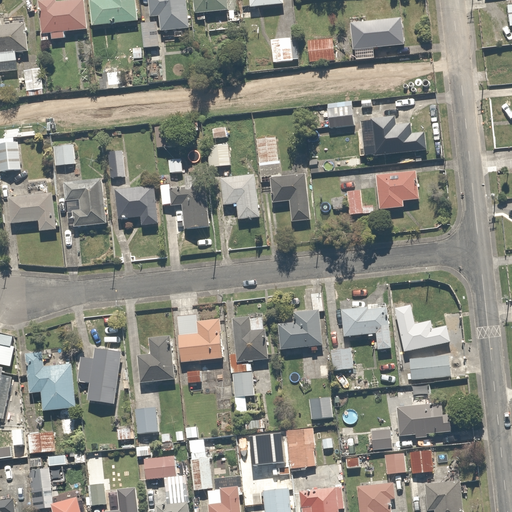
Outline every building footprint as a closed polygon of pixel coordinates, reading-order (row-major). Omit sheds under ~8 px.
[(89,31),(85,1),(58,4),(57,0),(53,0),(40,2),(44,35),(53,34),(54,40),(67,39),(66,34),(89,31)] [(139,21),(136,0),(98,0),(91,1),(94,27),(139,21)] [(191,30),(187,0),(150,0),(152,18),(160,17),(162,33),(191,30)] [(194,0),(196,15),(230,12),(228,0),(194,0)] [(251,0),(252,8),(285,4),(284,0),(251,0)] [(29,52),(26,24),(3,27),(2,17),(0,17),(0,73),(20,71),(17,53),(29,52)] [(375,49),(406,46),(403,20),(353,26),(357,61),(376,59),(375,49)] [(158,69),(157,29),(143,29),(144,56),(146,56),(147,69),(158,69)] [(335,45),(307,48),(309,67),(337,63),(335,45)] [(293,48),(269,49),(270,69),(294,67),(293,48)] [(138,53),(129,55),(131,66),(140,65),(138,53)] [(38,78),(20,79),(22,103),(40,102),(38,78)] [(353,108),(323,111),(325,134),(355,131),(353,108)] [(426,138),(413,140),(412,129),(397,131),(396,121),(372,123),(376,161),(428,156),(426,138)] [(175,135),(155,135),(155,153),(175,153),(175,135)] [(275,142),(256,144),(254,168),(258,170),(260,184),(279,182),(278,169),(274,167),(275,142)] [(45,149),(45,172),(70,172),(71,149),(45,149)] [(0,152),(0,178),(15,178),(14,151),(0,152)] [(229,152),(209,152),(209,171),(229,171),(229,152)] [(118,157),(106,157),(107,185),(119,184),(118,157)] [(165,169),(166,179),(180,178),(179,168),(165,169)] [(418,206),(415,178),(374,183),(378,216),(402,213),(401,208),(418,206)] [(261,226),(256,182),(222,187),(225,213),(237,212),(239,229),(261,226)] [(307,228),(301,183),(267,187),(270,211),(286,209),(288,231),(307,228)] [(100,185),(62,190),(65,208),(77,206),(79,217),(69,218),(72,235),(106,231),(100,185)] [(154,193),(114,197),(117,227),(141,224),(141,233),(158,231),(154,193)] [(182,236),(206,233),(202,194),(182,197),(182,194),(166,196),(168,212),(179,210),(182,236)] [(359,197),(344,197),(345,221),(371,221),(371,213),(360,212),(359,197)] [(53,236),(49,201),(7,205),(5,205),(8,231),(36,228),(37,237),(53,236)] [(401,357),(450,351),(445,333),(431,336),(429,327),(413,331),(409,312),(393,316),(401,357)] [(377,357),(389,356),(385,315),(367,317),(367,315),(339,318),(342,345),(375,341),(377,357)] [(321,352),(317,317),(292,319),(293,329),(276,331),(279,357),(321,352)] [(270,360),(267,330),(253,332),(251,318),(234,320),(239,363),(270,360)] [(175,324),(180,371),(223,366),(219,328),(197,331),(196,322),(175,324)] [(177,381),(172,337),(151,340),(152,355),(139,356),(142,385),(177,381)] [(0,349),(0,356),(15,358),(16,351),(0,349)] [(113,411),(119,360),(93,357),(92,365),(78,363),(74,390),(87,391),(85,408),(113,411)] [(39,359),(22,360),(26,400),(38,398),(40,417),(73,414),(69,370),(40,373),(39,359)] [(348,359),(331,361),(333,378),(350,376),(348,359)] [(447,365),(405,366),(405,387),(450,386),(447,365)] [(205,373),(190,372),(189,384),(204,385),(205,373)] [(247,381),(230,383),(232,402),(249,401),(247,381)] [(444,412),(394,413),(394,442),(414,442),(414,445),(426,445),(426,441),(451,441),(450,422),(445,423),(444,412)] [(154,437),(152,415),(134,417),(136,439),(154,437)] [(135,428),(119,428),(119,439),(135,440),(135,428)] [(312,437),(285,438),(287,476),(313,475),(312,437)] [(389,438),(369,438),(370,458),(390,457),(389,438)] [(51,440),(27,441),(27,460),(51,460),(51,440)] [(329,446),(319,447),(320,457),(329,456),(329,446)] [(280,456),(268,457),(268,466),(280,465),(280,456)] [(430,457),(408,458),(409,479),(431,478),(430,457)] [(207,461),(188,461),(189,497),(208,497),(207,461)] [(139,475),(140,487),(176,484),(175,471),(167,471),(166,462),(142,464),(143,475),(139,475)] [(403,463),(379,464),(380,481),(404,480),(403,463)] [(256,468),(243,467),(243,497),(255,497),(256,468)] [(344,467),(344,476),(356,476),(356,467),(344,467)] [(46,475),(28,476),(29,498),(47,498),(46,475)] [(104,488),(85,489),(87,511),(105,510),(104,488)] [(458,511),(458,490),(419,491),(419,511),(458,511)] [(395,491),(353,494),(353,511),(385,511),(385,505),(396,504),(395,491)] [(238,511),(237,493),(216,495),(217,509),(205,510),(204,511),(238,511)] [(342,511),(342,495),(294,495),(293,511),(342,511)] [(288,511),(288,498),(258,501),(259,511),(288,511)]
